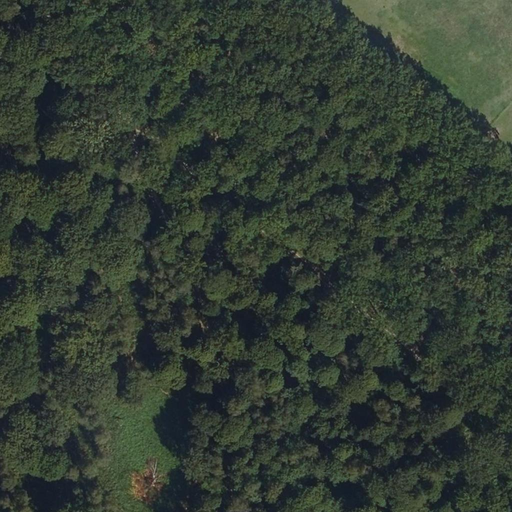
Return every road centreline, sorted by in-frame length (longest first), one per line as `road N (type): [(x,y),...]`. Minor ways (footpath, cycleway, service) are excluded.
road 1 (track): [(57,0),(125,104),(213,292),(233,511)]
road 2 (track): [(125,104),(185,99),(272,0)]
road 3 (track): [(0,154),(56,125),(125,104)]
